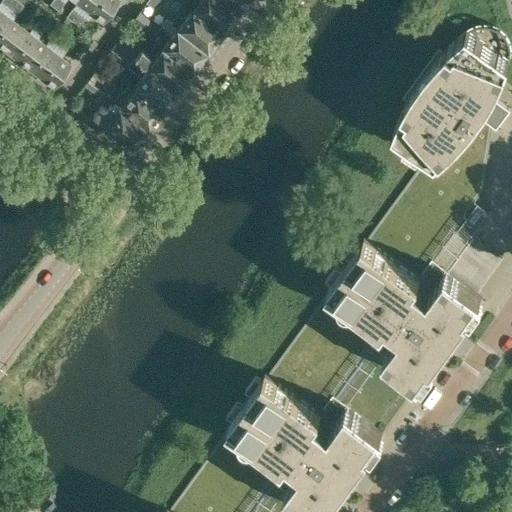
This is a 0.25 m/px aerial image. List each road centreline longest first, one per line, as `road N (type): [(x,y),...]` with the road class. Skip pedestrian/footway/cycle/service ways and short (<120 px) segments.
road 1 (residential): [(367,511),(511,311)]
road 2 (tertiary): [(0,342),(136,169)]
road 3 (tertiary): [(136,169),(263,0)]
road 4 (residential): [(134,0),(58,107)]
